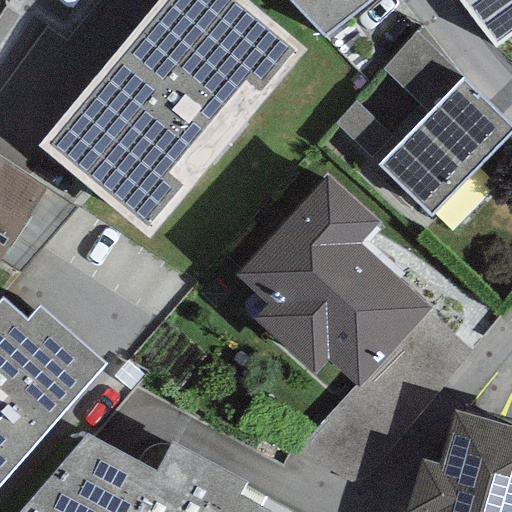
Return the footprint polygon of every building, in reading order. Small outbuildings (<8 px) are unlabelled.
[(0,0),(0,12),(8,0),(0,0)] [(305,39),(256,0),(154,0),(42,136),(151,225),(305,39)] [(368,0),(292,0),(323,38),(368,0)] [(511,0),(462,0),(480,23),(489,16),(496,26),(511,14),(511,0)] [(427,111),(461,75),(415,32),(381,68),(427,111)] [(427,111),(378,160),(431,210),(511,125),(511,123),(461,75),(427,111)] [(390,133),(355,100),(335,120),(371,154),(390,133)] [(0,254),(47,182),(0,152),(0,254)] [(327,354),(357,381),(424,307),(432,298),(364,237),(383,216),(328,168),(237,271),(267,298),(253,314),(315,368),(327,354)] [(47,182),(0,254),(0,255),(21,269),(76,205),(47,182)] [(23,312),(1,293),(0,293),(0,476),(108,356),(39,295),(23,312)] [(475,351),(424,307),(357,381),(295,451),(360,485),(475,351)] [(511,511),(511,418),(457,403),(425,511),(511,511)] [(155,464),(86,427),(14,511),(285,511),(239,487),(246,474),(171,434),(155,464)]
